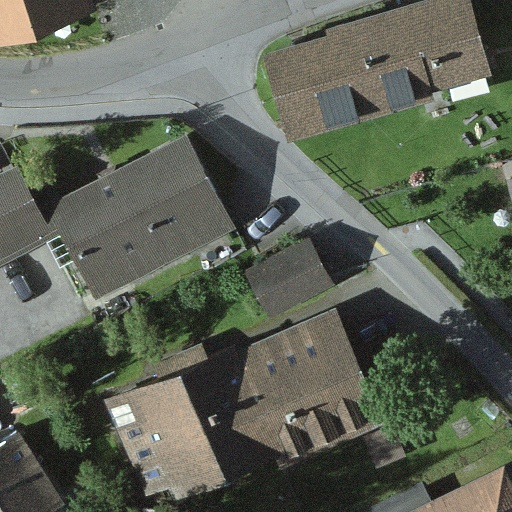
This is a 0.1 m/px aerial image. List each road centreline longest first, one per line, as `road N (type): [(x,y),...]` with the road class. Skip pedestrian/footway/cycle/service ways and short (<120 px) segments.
road 1 (residential): [(180,46),(511,379)]
road 2 (residential): [(0,84),(44,85),(180,46)]
road 3 (unclassified): [(180,46),(324,0)]
